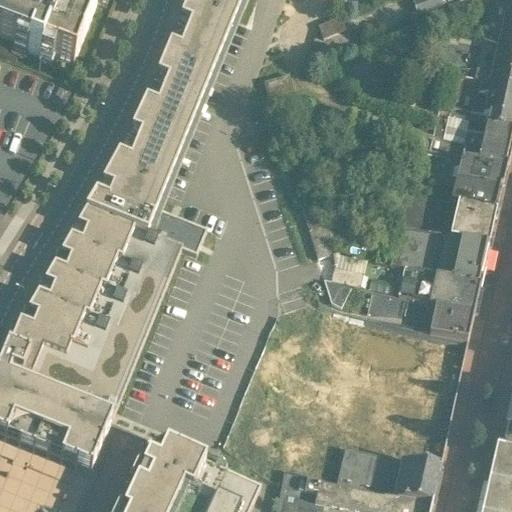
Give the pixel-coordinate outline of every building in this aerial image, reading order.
[(10,0),(0,28),(0,39),(28,51),(26,55),(40,60),(41,56),(73,68),(99,0),(10,0)] [(85,216),(85,217),(181,256),(196,262),(207,236),(151,213),(159,194),(172,160),(201,89),(216,52),(237,0),(242,0),(244,0),(243,0),(189,0),(186,8),(179,26),(168,53),(162,67),(156,80),(151,92),(133,131),(124,147),(109,174),(102,187),(93,202),(85,216)] [(438,0),(417,0),(411,2),(417,21),(443,13),(438,0)] [(511,10),(473,2),(474,1),(470,0),(469,0),(468,11),(475,12),(474,16),(479,17),(480,14),(489,16),(482,44),(511,50),(511,10)] [(511,10),(511,0),(473,0),(474,1),(473,2),(511,10)] [(511,50),(482,44),(474,43),(476,33),(465,31),(463,41),(447,37),(441,66),(454,69),(452,79),(458,80),(511,92),(511,50)] [(362,84),(372,69),(360,61),(350,76),(362,84)] [(285,73),(264,80),(278,131),(299,125),(285,73)] [(511,125),(511,92),(458,80),(451,111),(511,125)] [(511,145),(511,125),(451,111),(439,109),(435,128),(418,124),(416,133),(434,137),(429,156),(506,173),(511,145)] [(506,173),(429,156),(424,154),(419,177),(501,195),(506,173)] [(501,195),(419,177),(419,179),(398,174),(397,178),(391,176),(386,196),(388,196),(390,197),(392,189),(411,193),(409,200),(495,220),(501,195)] [(409,200),(392,196),(391,197),(390,197),(388,196),(381,227),(398,231),(488,251),(495,220),(409,200)] [(181,256),(85,217),(68,247),(57,265),(49,279),(34,305),(21,328),(19,327),(8,354),(7,354),(0,370),(0,442),(4,444),(32,455),(90,479),(101,451),(110,430),(130,380),(151,329),(169,283),(181,256)] [(306,230),(317,264),(337,258),(327,224),(306,230)] [(483,272),(488,251),(398,231),(394,251),(483,272)] [(479,293),(483,272),(394,251),(389,272),(403,276),(479,293)] [(333,273),(330,287),(351,292),(359,294),(363,279),(333,273)] [(472,321),(479,293),(403,276),(397,302),(397,304),(472,321)] [(351,292),(330,287),(323,286),(330,307),(342,315),(351,292)] [(371,298),(365,322),(467,346),(472,321),(397,304),(371,298)] [(332,358),(274,383),(286,411),(313,414),(318,425),(325,422),(351,425),(351,421),(345,407),(350,360),(332,358)] [(511,511),(511,419),(511,420),(508,424),(507,428),(508,432),(511,435),(511,437),(508,457),(500,455),(497,471),(487,511),(511,511)] [(296,478),(394,500),(432,509),(440,472),(402,463),(304,440),(296,478)] [(251,511),(260,493),(164,449),(141,461),(117,511),(251,511)] [(276,511),(431,511),(432,509),(394,500),(296,478),(285,476),(276,511)]
